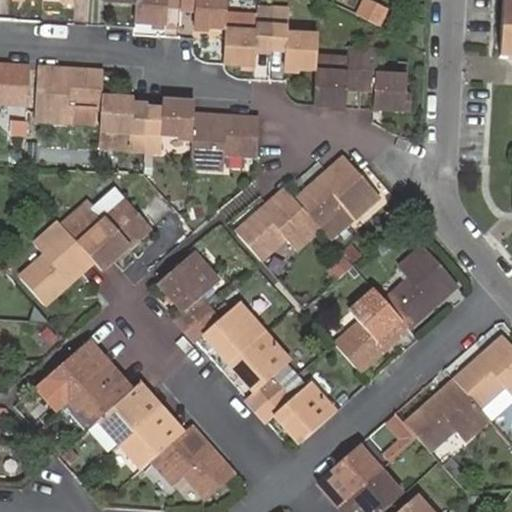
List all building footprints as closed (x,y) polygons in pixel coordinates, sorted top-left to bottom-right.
[(132,0),(132,20),(163,21),(164,0),(132,0)] [(192,0),(191,23),(222,24),(223,0),(192,0)] [(358,0),(353,13),(379,25),(387,7),(372,0),(358,0)] [(511,0),(504,0),(502,60),(507,60),(511,60),(511,0)] [(222,26),(221,60),(254,61),(255,36),(267,37),(269,2),(255,2),(255,27),(222,26)] [(269,2),(267,37),(281,37),(279,62),(311,63),(311,29),(282,28),(282,3),(269,2)] [(311,68),(310,100),(341,102),(342,85),(343,79),(357,79),(358,48),(343,47),(342,69),(311,68)] [(371,86),(371,103),(403,104),(404,70),(372,69),(372,49),(358,48),(357,79),(371,80),(371,86)] [(0,98),(20,100),(22,65),(0,63),(0,98)] [(96,92),(97,69),(32,65),(29,114),(61,116),(61,102),(96,103),(96,92)] [(139,148),(141,112),(126,111),(126,93),(96,92),(96,103),(94,127),(125,129),(124,148),(139,148)] [(186,131),(187,111),(188,99),(156,97),(155,113),(141,112),(139,148),(154,149),(155,129),(186,131)] [(220,148),(251,149),(252,114),(187,111),(186,131),(185,160),(220,161),(220,148)] [(380,191),(362,173),(342,152),(331,161),(336,166),(329,170),(325,166),(315,156),(282,184),(319,225),(344,203),(354,213),(380,191)] [(254,159),(225,156),(224,167),(253,170),(254,159)] [(336,166),(331,161),(325,166),(329,170),(336,166)] [(293,246),(319,225),(282,184),(272,194),(271,194),(275,199),(270,204),(266,199),(232,227),(258,257),(281,235),(293,246)] [(275,199),(271,194),(266,198),(266,199),(270,204),(275,199)] [(62,230),(88,259),(96,268),(105,259),(146,225),(122,198),(98,221),(86,207),(62,230)] [(39,301),(70,273),(88,259),(62,230),(51,217),(28,238),(38,251),(15,272),(39,301)] [(385,299),(408,325),(459,280),(426,242),(401,264),(411,275),(385,299)] [(325,270),(338,281),(362,254),(349,243),(325,270)] [(183,310),(173,319),(183,330),(208,307),(198,297),(217,280),(190,249),(155,280),(183,310)] [(133,282),(149,272),(139,257),(123,267),(133,282)] [(335,343),(358,369),(408,325),(385,299),(375,287),(350,309),(360,321),(335,343)] [(208,307),(183,330),(194,342),(204,333),(228,361),(262,331),(238,303),(218,320),(208,307)] [(262,331),(228,361),(254,390),(244,398),(255,410),(280,388),(270,377),(287,361),(262,331)] [(511,340),(506,334),(456,379),(479,405),(505,382),(511,390),(511,340)] [(64,400),(104,364),(81,339),(42,374),(64,400)] [(64,400),(87,425),(96,418),(128,389),(104,364),(64,400)] [(465,438),(490,417),(479,405),(456,379),(407,422),(419,436),(430,448),(455,427),(465,438)] [(96,418),(117,442),(157,406),(136,383),(128,389),(96,418)] [(280,388),(255,410),(266,422),(275,414),(299,442),(334,412),(310,384),(290,400),(280,388)] [(157,406),(117,442),(140,468),(149,459),(180,432),(157,406)] [(385,422),(360,444),(375,461),(400,439),(385,422)] [(180,432),(149,459),(169,483),(183,472),(204,496),(231,473),(188,425),(180,432)] [(455,434),(434,450),(442,461),(463,445),(455,434)] [(382,469),(360,444),(317,482),(339,506),(382,469)] [(382,511),(404,494),(382,469),(339,506),(344,511),(382,511)] [(432,511),(418,496),(399,511),(432,511)]
